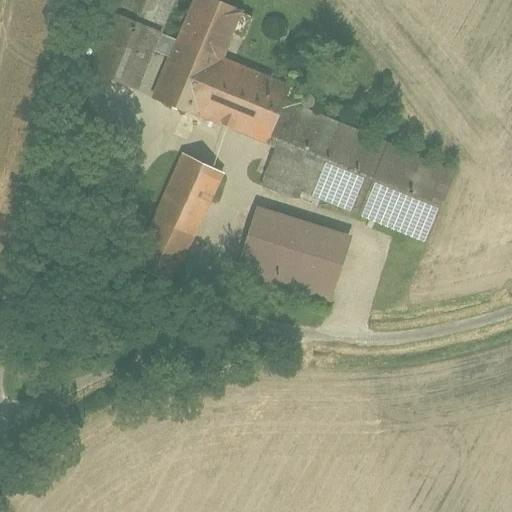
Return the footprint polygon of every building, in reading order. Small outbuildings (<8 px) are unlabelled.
[(138,95),(176,0),(121,0),(90,77),(138,95)] [(244,15),(208,0),(191,0),(150,100),(268,149),(291,93),(223,65),(244,15)] [(354,216),(383,145),(294,108),(264,179),(354,216)] [(427,247),(456,174),(389,148),(361,221),(427,247)] [(223,182),(181,162),(131,266),(172,286),(223,182)] [(348,244),(252,216),(234,279),(329,307),(348,244)]
